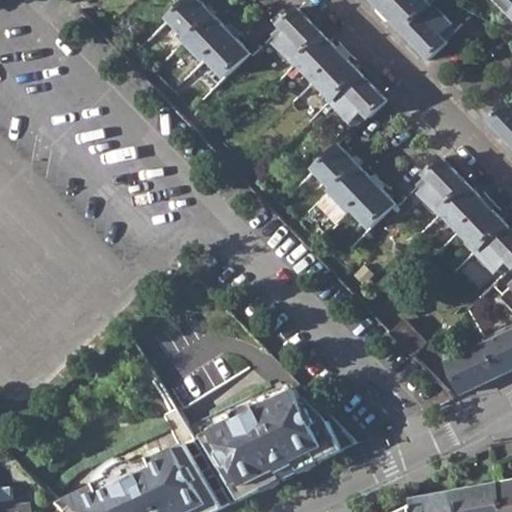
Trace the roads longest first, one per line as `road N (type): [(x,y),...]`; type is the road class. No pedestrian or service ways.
road 1 (residential): [(331,0),(511,187)]
road 2 (tertiary): [(511,403),(295,511)]
